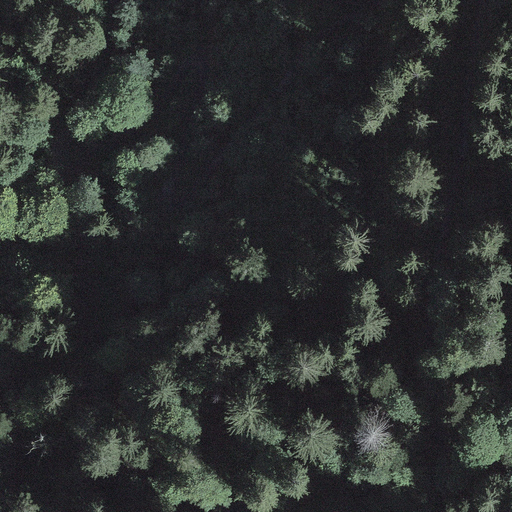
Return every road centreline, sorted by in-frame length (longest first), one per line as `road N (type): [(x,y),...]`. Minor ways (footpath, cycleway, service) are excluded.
road 1 (track): [(375,0),(316,36),(172,206),(162,202),(198,66),(189,59),(156,100),(61,171),(58,146),(101,45),(107,0)]
road 2 (track): [(444,511),(442,453),(498,363),(459,204),(463,76),(481,0)]
